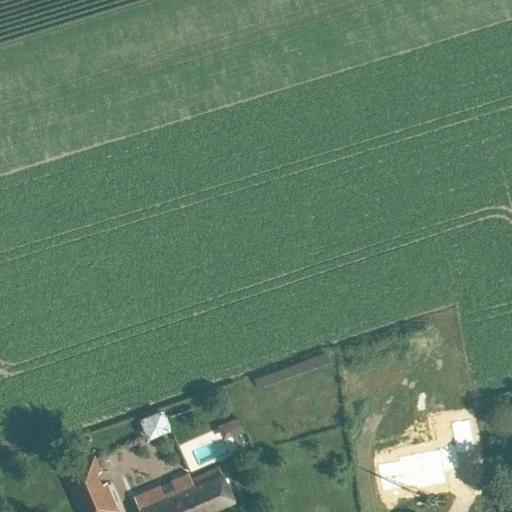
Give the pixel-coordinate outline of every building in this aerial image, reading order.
[(163,408),(139,415),(145,437),(169,430),(163,408)] [(239,416),(226,421),(231,434),(244,429),(239,416)] [(459,469),(461,468),(458,453),(476,450),(470,417),(434,424),(438,448),(397,455),(398,459),(377,463),(382,491),(415,485),(416,489),(447,483),(445,471),(459,469)] [(111,511),(117,510),(93,455),(61,468),(80,511),(111,511)] [(204,511),(234,499),(219,465),(191,477),(187,469),(132,493),(140,511),(204,511)]
